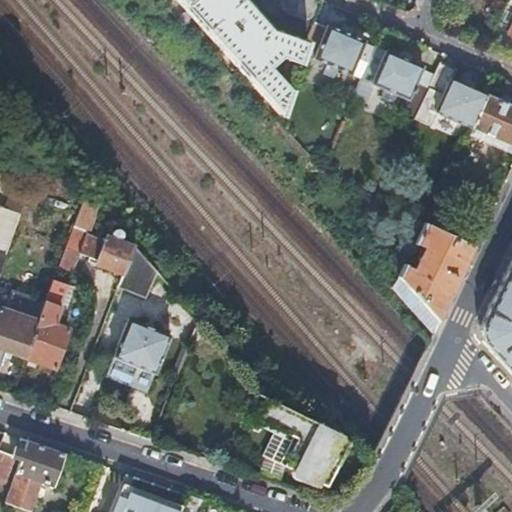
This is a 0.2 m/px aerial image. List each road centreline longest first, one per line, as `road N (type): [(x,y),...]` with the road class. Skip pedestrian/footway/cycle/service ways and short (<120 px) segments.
road 1 (residential): [(294,511),(0,414)]
road 2 (residential): [(450,341),(383,479),(358,511)]
road 3 (residential): [(511,212),(450,341)]
